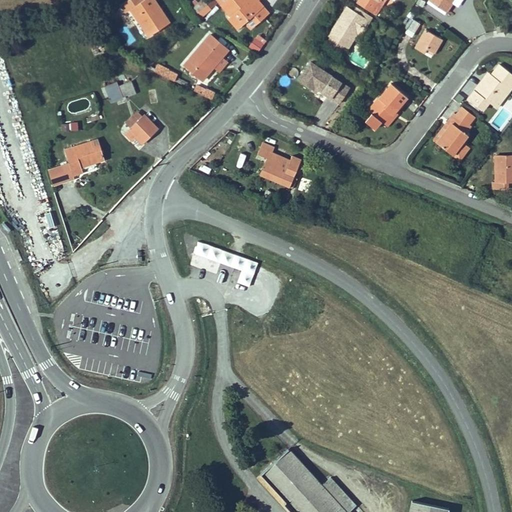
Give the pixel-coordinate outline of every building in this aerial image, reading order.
[(153,11),(145,0),(127,0),(122,4),(126,11),(131,9),(148,36),(170,22),(160,7),(153,11)] [(154,0),(145,0),(153,11),(160,7),(154,0)] [(202,0),(194,9),(197,14),(208,4),(203,0),(202,0)] [(224,0),(221,3),(231,15),(228,17),(235,26),(241,20),(243,23),(245,21),(250,28),(268,12),(258,0),(256,0),(251,5),(249,3),(252,1),(251,0),(224,0)] [(379,2),(376,0),(358,0),(357,2),(373,12),(379,2)] [(453,4),(451,2),(452,0),(429,0),(447,12),(453,4)] [(200,18),(211,8),(208,4),(197,14),(200,18)] [(341,54),(346,46),(348,48),(358,32),(367,18),(354,11),(347,6),(342,13),(345,15),(338,25),(335,24),(329,35),(331,37),(326,44),(341,54)] [(356,7),(354,11),(367,18),(358,32),(361,34),(370,20),(372,16),(356,7)] [(94,17),(91,20),(93,23),(96,21),(103,16),(99,11),(93,15),(94,17)] [(338,25),(345,15),(342,13),(335,24),(338,25)] [(420,23),(414,19),(407,30),(413,34),(420,23)] [(424,52),(426,49),(427,48),(435,52),(442,38),(426,29),(415,47),(424,52)] [(249,46),(258,53),(267,41),(257,34),(249,46)] [(210,35),(184,65),(203,80),(214,66),(221,58),(228,50),(210,35)] [(227,62),(221,58),(214,66),(220,70),(227,62)] [(350,88),(309,60),(296,81),(316,95),(318,92),(338,106),(350,88)] [(486,82),(508,91),(509,90),(511,86),(511,73),(499,64),(491,75),(486,82)] [(174,81),(178,74),(157,65),(154,72),(174,81)] [(482,80),(486,82),(491,75),(487,72),(482,80)] [(486,82),(482,80),(474,90),(488,101),(496,107),(501,100),(508,91),(486,82)] [(118,86),(117,82),(106,86),(112,103),(136,94),(131,81),(118,86)] [(369,110),(384,124),(396,111),(402,103),(403,104),(408,98),(391,83),(374,104),(369,110)] [(211,100),(214,93),(196,84),(193,91),(211,100)] [(488,101),(474,90),(468,98),(482,109),(488,101)] [(126,122),(131,128),(143,116),(138,111),(126,122)] [(398,113),(396,111),(384,124),(387,126),(398,113)] [(454,112),(448,120),(452,123),(437,142),(452,154),(468,135),(465,133),(471,125),(454,112)] [(158,128),(145,114),(143,116),(131,128),(125,133),(138,146),(158,128)] [(434,139),(437,142),(452,123),(448,120),(434,139)] [(71,130),(71,121),(63,121),(63,131),(71,130)] [(70,164),(63,166),(67,180),(75,177),(74,174),(83,171),(81,166),(104,159),(101,148),(95,150),(93,145),(92,141),(65,150),(70,164)] [(258,153),(267,157),(260,174),(292,188),(297,179),(293,177),(301,159),(292,155),(290,160),(272,152),(274,148),(262,143),(258,153)] [(498,169),(498,181),(495,181),(492,181),(492,189),(508,189),(508,181),(511,180),(511,154),(495,155),(495,169),(498,169)] [(270,198),(273,192),(267,190),(264,196),(270,198)] [(42,214),(43,228),(53,227),(52,213),(42,214)] [(191,236),(183,260),(213,271),(222,247),(191,236)] [(322,485),(288,448),(261,474),(286,501),(295,510),(296,511),(448,511),(449,508),(412,500),(409,511),(348,511),(356,504),(331,477),(322,485)] [(293,511),(295,510),(286,501),(284,503),(293,511)]
